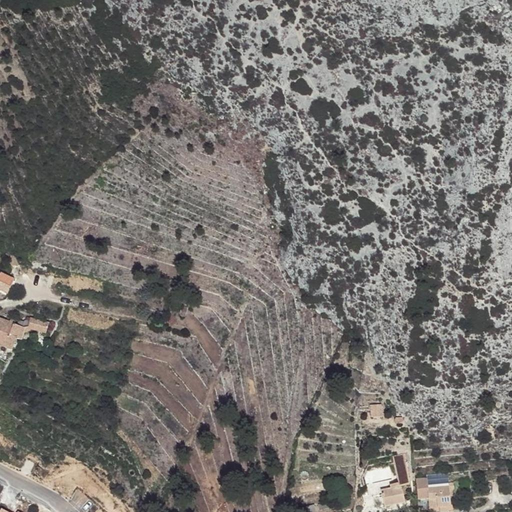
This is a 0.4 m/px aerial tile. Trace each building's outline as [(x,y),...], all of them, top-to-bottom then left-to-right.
[(14,278),(1,272),(0,272),(0,290),(7,294),(14,278)] [(0,327),(3,318),(0,316),(0,342),(7,345),(16,348),(20,338),(0,331),(0,327)] [(3,318),(0,327),(0,331),(20,338),(23,339),(25,333),(34,327),(50,332),(53,322),(34,318),(32,324),(26,325),(24,325),(3,318)] [(397,488),(386,491),(389,507),(409,503),(407,488),(414,486),(411,455),(400,458),(405,483),(397,486),(397,488)] [(430,480),(419,481),(420,502),(432,501),(432,509),(454,508),(454,498),(454,492),(459,492),(459,488),(432,490),(430,480)] [(340,495),(324,500),(325,506),(341,502),(340,495)] [(318,502),(303,506),(304,511),(310,511),(320,509),(318,502)]
